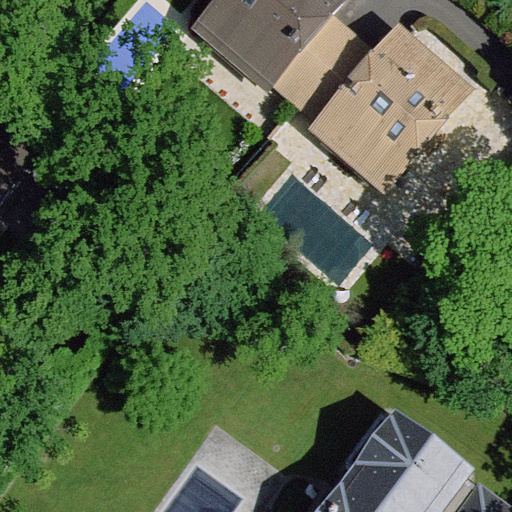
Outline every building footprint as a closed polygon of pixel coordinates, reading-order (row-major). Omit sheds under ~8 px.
[(344,0),(238,0),(210,32),(274,87),(286,74),(328,25),(348,3),(344,0)] [(382,71),(328,25),(286,74),(311,95),(340,120),(382,71)] [(340,120),(328,134),(392,189),(465,104),(401,49),(382,71),(340,120)] [(0,213),(33,171),(0,144),(0,213)] [(372,487),(354,511),(449,511),(468,486),(384,424),(348,470),(372,487)] [(503,511),(484,497),(472,511),(503,511)]
